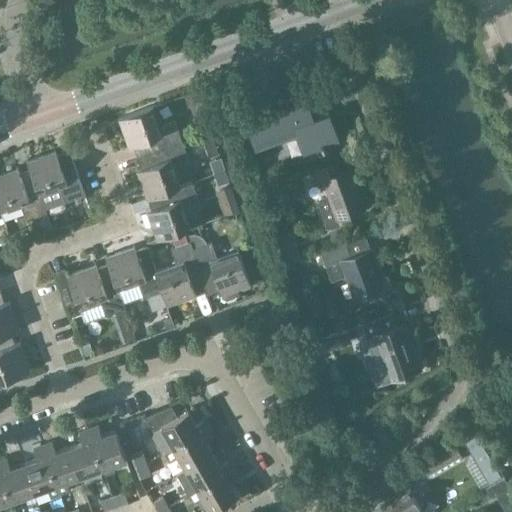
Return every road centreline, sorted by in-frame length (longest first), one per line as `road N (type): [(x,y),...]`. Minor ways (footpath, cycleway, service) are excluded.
road 1 (residential): [(343,10),(451,311),(467,387),(453,409),(393,436),(350,426),(320,400),(202,59)]
road 2 (residential): [(87,99),(123,222),(17,261),(67,397)]
road 3 (residential): [(300,511),(207,358),(179,358),(67,397)]
road 4 (unclassified): [(202,59),(343,10)]
road 5 (unclassified): [(87,99),(202,59)]
road 6 (residential): [(21,0),(14,33),(42,115)]
